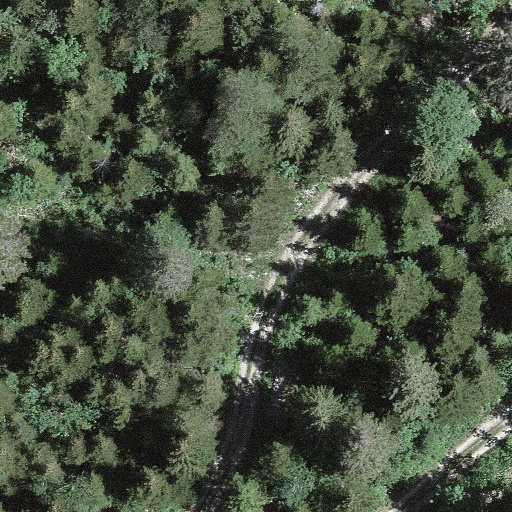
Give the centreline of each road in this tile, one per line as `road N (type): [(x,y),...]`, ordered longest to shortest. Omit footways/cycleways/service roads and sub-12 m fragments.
road 1 (track): [(511,33),(325,228),(279,308),(215,511)]
road 2 (track): [(416,511),(511,426)]
